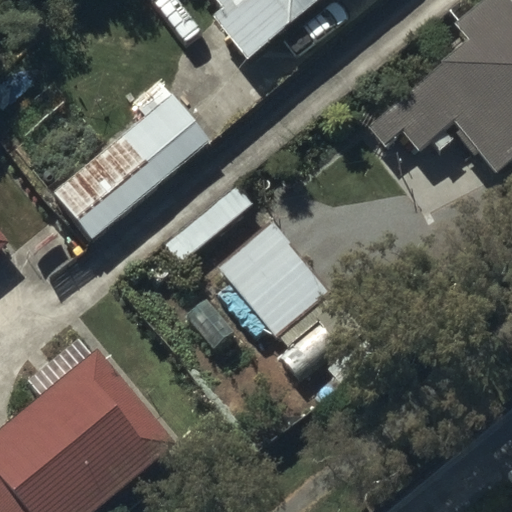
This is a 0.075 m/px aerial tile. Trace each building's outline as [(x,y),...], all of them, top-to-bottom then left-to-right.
[(153,0),(102,0),(127,25),(153,0)] [(215,0),(223,9),(212,17),(247,59),(318,0),(215,0)] [(511,2),(509,0),(483,0),(454,24),(469,42),(367,127),(384,147),(402,132),(418,152),(452,123),(495,175),(511,160),(511,2)] [(172,96),(53,193),(92,240),(211,143),(172,96)] [(251,205),(234,184),(161,245),(178,265),(251,205)] [(328,293),(270,225),(218,270),(275,337),(328,293)] [(96,350),(0,428),(0,511),(90,511),(173,444),(96,350)]
